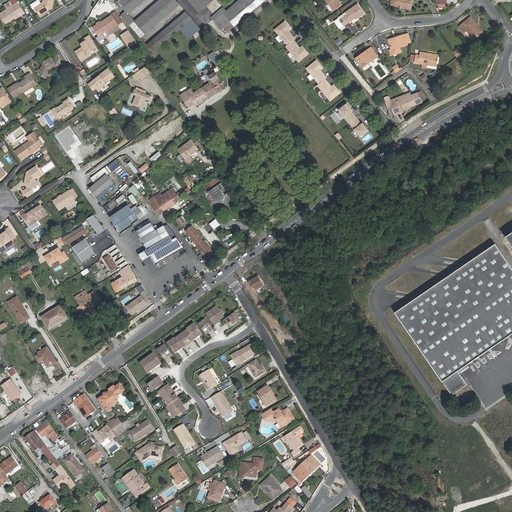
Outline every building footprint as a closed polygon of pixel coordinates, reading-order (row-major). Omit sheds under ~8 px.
[(15,0),(11,0),(4,5),(6,9),(0,13),(0,15),(5,24),(14,18),(19,14),(20,16),(24,13),(15,0)] [(43,0),(43,2),(35,8),(40,16),(46,12),(46,11),(47,10),(49,10),(51,8),(53,0),(43,0)] [(120,0),(118,2),(129,15),(145,0),(120,0)] [(175,0),(160,0),(135,21),(146,34),(180,5),(175,0)] [(188,0),(199,12),(214,0),(188,0)] [(226,33),(265,0),(240,0),(226,12),(223,8),(213,18),(226,33)] [(325,0),(334,11),(341,5),(337,0),(325,0)] [(392,0),(391,5),(400,7),(399,8),(401,9),(401,7),(403,6),(409,8),(411,0),(392,0)] [(358,4),(345,13),(347,16),(340,21),(344,26),(355,18),(357,17),(358,18),(365,14),(358,4)] [(186,12),(147,45),(153,52),(192,19),(186,12)] [(99,37),(118,24),(112,15),(93,27),(99,37)] [(482,33),(476,26),(477,24),(471,17),(459,26),(464,33),(464,32),(467,30),(472,36),(474,39),(482,33)] [(299,62),(310,53),(303,44),(301,46),(295,39),(296,38),(290,30),(293,28),(286,20),(274,29),(299,62)] [(121,34),(130,47),(138,42),(129,29),(121,34)] [(400,47),(408,45),(407,43),(411,42),(408,33),(395,37),(396,39),(389,41),(391,50),(400,47)] [(83,47),(76,52),(82,61),(91,55),(89,52),(97,47),(89,36),(84,39),(86,41),(81,44),(83,47)] [(362,68),(378,56),(371,47),(364,53),(365,55),(361,57),(360,56),(356,58),(362,68)] [(389,51),(391,56),(401,52),(400,47),(391,50),(389,51)] [(214,51),(209,55),(217,65),(223,61),(214,51)] [(414,63),(437,66),(438,57),(428,55),(429,54),(420,52),(420,55),(416,54),(414,63)] [(45,62),(43,63),(38,74),(44,77),(47,71),(49,72),(50,70),(57,65),(58,67),(62,64),(59,59),(61,59),(59,55),(53,58),(53,57),(49,60),(49,59),(44,61),(45,62)] [(331,100),(342,92),(335,83),(333,84),(321,69),(324,67),(318,59),(306,68),(331,100)] [(395,70),(397,73),(401,70),(396,64),(392,67),(395,70)] [(89,84),(93,90),(98,86),(100,88),(106,84),(106,83),(114,77),(108,69),(99,76),(100,76),(89,84)] [(137,73),(141,79),(146,75),(142,69),(137,73)] [(197,106),(225,88),(214,70),(209,73),(211,75),(206,78),(210,83),(194,93),(191,89),(181,95),(186,103),(188,106),(189,107),(195,103),(197,106)] [(26,78),(18,84),(17,83),(9,89),(14,97),(24,91),(24,93),(37,84),(30,73),(25,76),(26,78)] [(425,74),(420,78),(424,83),(428,79),(425,74)] [(152,96),(135,89),(133,94),(136,95),(132,104),(143,109),(146,100),(150,101),(152,96)] [(421,103),(417,93),(410,96),(397,101),(396,98),(389,102),(394,114),(401,111),(405,109),(408,108),(421,103)] [(410,96),(409,93),(396,98),(397,101),(410,96)] [(51,110),(57,119),(74,108),(68,99),(64,102),(64,103),(61,105),(61,106),(60,107),(59,106),(56,108),(55,107),(51,110)] [(362,137),(370,130),(347,102),(339,110),(362,137)] [(131,115),(133,111),(124,107),(122,111),(131,115)] [(35,132),(27,137),(30,141),(37,136),(35,132)] [(30,141),(15,151),(21,159),(30,153),(35,149),(36,151),(40,148),(39,147),(43,144),(37,136),(30,141)] [(191,139),(177,150),(181,154),(184,158),(187,163),(193,159),(190,156),(191,154),(194,151),(195,152),(199,149),(191,139)] [(150,158),(154,162),(163,155),(160,151),(150,158)] [(143,172),(150,167),(147,163),(140,168),(143,172)] [(27,172),(25,180),(27,181),(26,185),(28,188),(23,191),(27,197),(34,192),(32,189),(38,185),(35,181),(35,178),(42,174),(37,166),(27,172)] [(94,181),(107,173),(104,169),(91,177),(94,181)] [(96,197),(106,188),(114,182),(107,174),(89,188),(96,197)] [(226,207),(235,202),(227,190),(222,183),(208,191),(216,205),(222,201),(226,207)] [(135,185),(131,187),(135,195),(139,192),(135,185)] [(73,188),(70,190),(76,199),(78,197),(73,188)] [(172,189),(162,196),(170,206),(180,199),(179,198),(182,197),(178,193),(176,195),(172,189)] [(70,190),(53,201),(59,210),(66,206),(76,199),(70,190)] [(118,196),(126,205),(130,202),(122,192),(118,196)] [(150,205),(157,216),(170,206),(162,196),(156,201),(150,205)] [(66,206),(68,210),(76,204),(76,199),(66,206)] [(128,205),(110,218),(121,234),(132,226),(132,225),(139,220),(133,212),(140,207),(138,204),(134,207),(131,204),(128,205)] [(40,205),(32,210),(33,212),(31,213),(30,212),(26,214),(25,213),(21,216),(28,227),(47,215),(40,205)] [(196,222),(194,223),(199,230),(201,228),(204,233),(209,229),(208,227),(221,218),(213,208),(209,211),(211,213),(204,219),(198,224),(196,222)] [(87,219),(99,235),(105,230),(94,215),(87,219)] [(202,216),(195,221),(196,222),(198,224),(204,219),(202,216)] [(180,217),(176,220),(180,225),(184,222),(180,217)] [(139,255),(144,262),(152,257),(156,265),(186,249),(180,241),(177,238),(173,240),(165,226),(156,231),(152,223),(151,223),(137,231),(137,232),(148,250),(139,255)] [(68,244),(87,232),(86,230),(88,228),(86,224),(64,238),(68,244)] [(193,224),(187,229),(199,245),(208,258),(215,253),(206,240),(205,241),(193,224)] [(0,236),(0,247),(16,237),(10,228),(5,230),(6,231),(1,234),(2,235),(0,236)] [(73,247),(77,254),(90,245),(86,238),(73,247)] [(90,245),(77,254),(84,263),(96,254),(90,245)] [(126,260),(116,245),(109,249),(109,248),(103,252),(106,257),(104,258),(112,273),(118,270),(112,261),(113,260),(117,266),(126,260)] [(466,383),(457,369),(511,332),(511,270),(495,245),(395,311),(449,394),(466,383)] [(61,252),(58,247),(43,256),(49,266),(58,260),(64,257),(61,252)] [(63,250),(58,260),(60,264),(69,259),(63,250)] [(129,266),(129,265),(126,260),(117,266),(120,271),(120,272),(129,266)] [(17,269),(23,278),(32,272),(29,268),(34,265),(31,261),(17,269)] [(137,280),(129,266),(120,272),(120,271),(119,271),(122,277),(113,283),(115,287),(117,291),(118,291),(127,286),(128,288),(134,285),(133,283),(137,280)] [(258,276),(249,281),(254,291),(264,286),(258,276)] [(141,292),(146,289),(142,284),(137,287),(141,292)] [(79,313),(100,298),(93,291),(87,294),(84,290),(73,296),(75,308),(79,313)] [(17,295),(8,301),(21,322),(30,316),(17,295)] [(141,295),(125,306),(131,315),(147,303),(141,295)] [(49,328),(67,317),(60,305),(42,317),(49,328)] [(224,317),(223,315),(225,313),(222,309),(220,310),(217,306),(210,311),(211,312),(208,315),(215,325),(219,322),(218,321),(224,317)] [(230,328),(240,321),(238,318),(238,317),(236,313),(225,321),(228,324),(227,325),(230,328)] [(211,327),(204,316),(201,318),(197,321),(204,331),(208,328),(208,329),(211,327)] [(202,334),(194,323),(190,326),(191,326),(188,328),(188,329),(196,339),(202,334)] [(196,339),(188,329),(184,331),(185,332),(182,334),(189,344),(193,342),(192,341),(196,339)] [(189,344),(182,334),(179,336),(179,335),(175,338),(183,348),(186,346),(189,344)] [(183,348),(175,338),(172,340),(172,339),(168,342),(176,353),(183,348)] [(45,351),(53,346),(50,341),(42,346),(45,351)] [(172,354),(165,344),(161,347),(159,349),(166,360),(169,357),(172,354)] [(256,353),(251,345),(248,347),(253,355),(256,353)] [(237,365),(253,355),(248,347),(237,353),(237,352),(231,356),(237,365)] [(9,368),(1,373),(4,377),(0,379),(0,399),(1,398),(4,396),(3,396),(9,392),(10,393),(13,391),(14,392),(25,385),(23,380),(38,371),(27,352),(10,362),(13,365),(9,368)] [(162,363),(154,352),(150,355),(150,356),(148,358),(155,368),(162,363)] [(155,368),(148,358),(145,360),(144,359),(141,361),(149,373),(155,368)] [(265,372),(261,364),(259,365),(256,359),(247,365),(255,378),(265,372)] [(56,362),(52,365),(45,370),(52,379),(61,372),(63,374),(64,374),(66,372),(66,370),(59,360),(56,362)] [(217,384),(209,370),(199,375),(208,390),(217,384)] [(153,392),(164,384),(159,377),(149,385),(151,388),(150,388),(153,392)] [(102,393),(103,395),(98,398),(108,412),(113,409),(112,409),(113,408),(113,407),(112,405),(119,400),(118,398),(119,397),(118,396),(126,391),(120,383),(115,386),(114,385),(108,389),(109,391),(106,392),(105,391),(102,393)] [(164,398),(174,391),(172,388),(169,385),(159,392),(162,396),(164,398)] [(267,386),(257,392),(265,406),(270,403),(268,401),(272,399),(267,391),(269,389),(267,386)] [(270,403),(276,400),(269,389),(267,391),(272,399),(268,401),(270,403)] [(168,405),(179,398),(176,395),(177,394),(174,391),(164,398),(166,401),(166,402),(168,405)] [(214,400),(223,394),(221,391),(212,397),(214,400)] [(96,410),(85,394),(74,402),(86,418),(96,410)] [(233,411),(223,394),(214,400),(223,416),(233,411)] [(168,405),(168,406),(170,409),(169,410),(175,418),(179,414),(186,409),(183,405),(184,404),(179,398),(168,405)] [(273,422),(276,419),(281,425),(294,418),(287,408),(281,412),(280,409),(274,413),(269,416),(270,417),(273,422)] [(270,417),(269,416),(274,413),(271,409),(262,414),(266,420),(270,417)] [(70,426),(77,421),(70,410),(59,418),(66,428),(69,425),(70,426)] [(109,424),(114,431),(123,425),(118,418),(109,424)] [(281,425),(282,427),(295,420),(294,418),(281,425)] [(52,441),(59,436),(48,421),(37,429),(43,437),(47,433),(52,441)] [(153,430),(147,422),(131,434),(137,442),(153,430)] [(195,443),(184,424),(175,430),(186,449),(195,443)] [(111,438),(116,435),(113,431),(109,425),(103,428),(100,431),(99,429),(95,432),(101,442),(109,436),(111,438)] [(116,434),(120,432),(125,428),(123,425),(114,431),(116,434)] [(305,431),(301,426),(285,437),(294,451),(292,452),(295,457),(302,452),(299,448),(303,445),(297,436),(305,431)] [(35,450),(45,443),(36,430),(26,437),(35,450)] [(88,439),(91,437),(87,431),(79,436),(83,441),(87,438),(88,439)] [(49,446),(54,442),(52,441),(47,433),(43,437),(49,446)] [(236,447),(245,442),(240,434),(223,443),(230,455),(239,450),(236,447)] [(136,454),(141,460),(142,462),(152,455),(162,458),(164,447),(161,446),(151,444),(136,454)] [(309,451),(311,454),(321,446),(320,444),(309,451)] [(50,449),(47,445),(42,449),(53,464),(51,465),(54,469),(61,464),(57,458),(50,449)] [(61,455),(54,445),(50,449),(57,458),(61,455)] [(62,449),(65,453),(71,449),(68,445),(62,449)] [(178,446),(171,450),(176,457),(182,453),(178,446)] [(79,459),(81,458),(73,447),(71,449),(79,459)] [(86,456),(92,464),(105,455),(99,447),(86,456)] [(207,467),(224,457),(218,447),(201,457),(207,467)] [(312,455),(293,472),(292,473),(302,483),(322,464),(312,455)] [(20,465),(13,456),(0,464),(0,466),(6,475),(20,465)] [(84,470),(74,457),(71,460),(68,456),(64,459),(76,476),(84,470)] [(256,464),(240,462),(239,478),(243,478),(243,476),(256,477),(257,470),(262,470),(263,458),(257,458),(256,464)] [(106,469),(109,474),(115,469),(109,461),(107,463),(109,467),(106,469)] [(189,478),(179,463),(170,470),(180,485),(189,478)] [(284,467),(290,474),(292,473),(293,472),(288,465),(284,467)] [(0,485),(9,478),(6,475),(0,466),(0,485)] [(140,495),(147,489),(135,472),(126,478),(130,483),(128,484),(134,491),(136,490),(140,495)] [(283,490),(270,475),(259,485),(273,499),(283,490)] [(292,476),(286,481),(290,485),(295,481),(292,476)] [(226,484),(215,479),(207,498),(219,503),(226,484)] [(23,494),(28,490),(22,482),(17,486),(23,494)] [(306,486),(302,488),(308,496),(311,494),(306,486)] [(24,502),(15,489),(11,491),(21,504),(24,502)] [(23,494),(26,498),(32,494),(28,490),(23,494)] [(50,494),(40,502),(45,509),(52,505),(53,506),(57,503),(50,494)] [(277,510),(274,508),(270,511),(290,511),(294,508),(287,502),(282,509),(280,507),(277,510)] [(115,511),(109,503),(100,509),(102,511),(115,511)]
